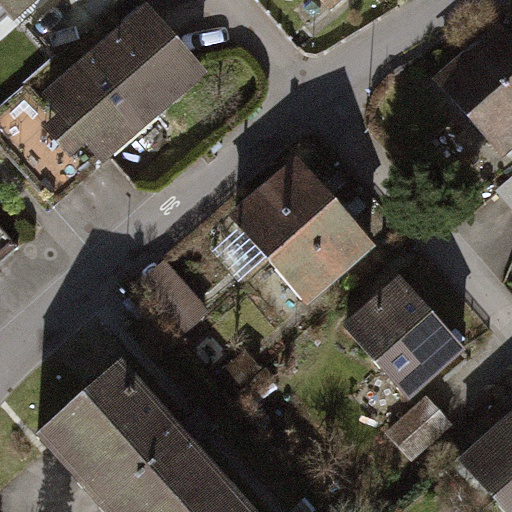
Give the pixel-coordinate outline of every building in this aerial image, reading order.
[(0,0),(19,21),(43,0),(0,0)] [(325,0),(336,12),(350,0),(325,0)] [(91,146),(109,165),(214,73),(151,2),(46,95),(63,114),(48,127),(76,159),(91,146)] [(439,80),(510,158),(511,156),(511,29),(504,21),(439,80)] [(314,307),(382,247),(302,157),(234,216),(314,307)] [(404,275),(347,325),(415,402),(472,351),(404,275)] [(262,511),(127,360),(42,436),(109,511),(262,511)] [(423,458),(457,428),(436,404),(402,435),(423,458)] [(511,511),(511,416),(464,459),(511,511)]
